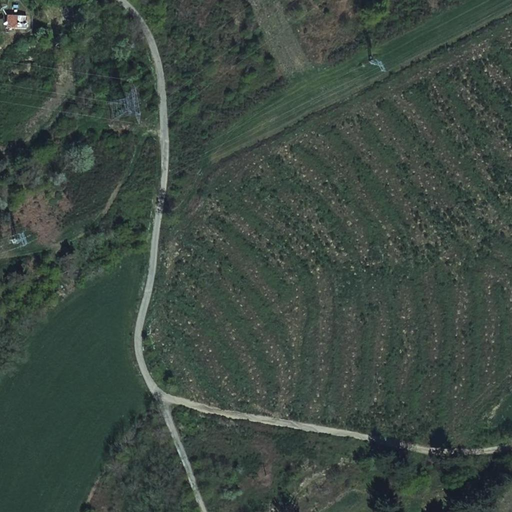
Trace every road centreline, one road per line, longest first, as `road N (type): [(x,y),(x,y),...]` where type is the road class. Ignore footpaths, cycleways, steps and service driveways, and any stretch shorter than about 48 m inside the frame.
road 1 (unclassified): [(120,0),(143,24),(162,83),(164,175),(138,335),(158,394)]
road 2 (track): [(158,394),(433,450),(511,446)]
road 3 (unclassified): [(390,443),(282,511)]
road 4 (unclassified): [(203,511),(158,394)]
